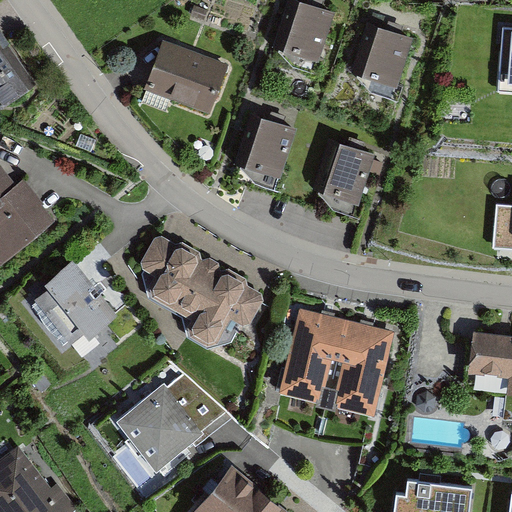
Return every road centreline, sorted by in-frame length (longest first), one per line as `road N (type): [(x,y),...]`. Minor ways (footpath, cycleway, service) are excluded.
road 1 (residential): [(175,191),(311,269),(511,299)]
road 2 (residential): [(25,0),(175,191)]
road 3 (residential): [(175,191),(150,210),(123,211),(4,147)]
